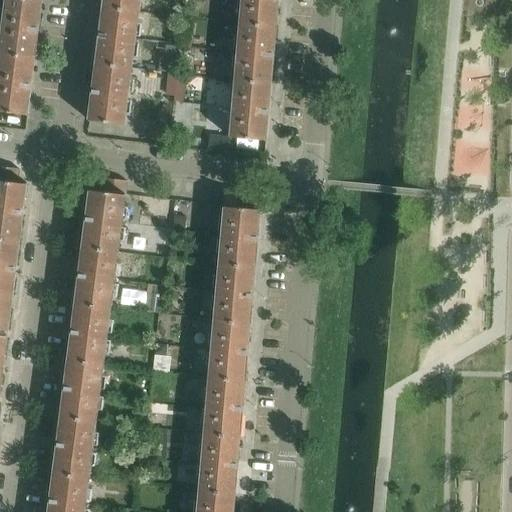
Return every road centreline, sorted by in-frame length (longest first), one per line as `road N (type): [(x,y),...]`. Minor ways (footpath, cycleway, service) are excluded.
road 1 (residential): [(10,511),(61,157)]
road 2 (residential): [(315,183),(285,511)]
road 3 (residential): [(61,157),(315,183)]
road 4 (residential): [(330,0),(315,183)]
road 5 (residential): [(61,157),(81,0)]
